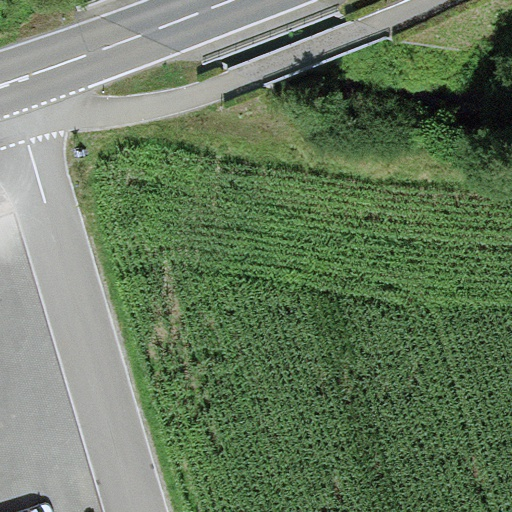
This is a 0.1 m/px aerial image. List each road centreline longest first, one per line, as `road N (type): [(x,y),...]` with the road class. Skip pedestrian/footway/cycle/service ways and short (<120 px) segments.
road 1 (residential): [(142,511),(8,78)]
road 2 (primary): [(231,0),(8,78)]
